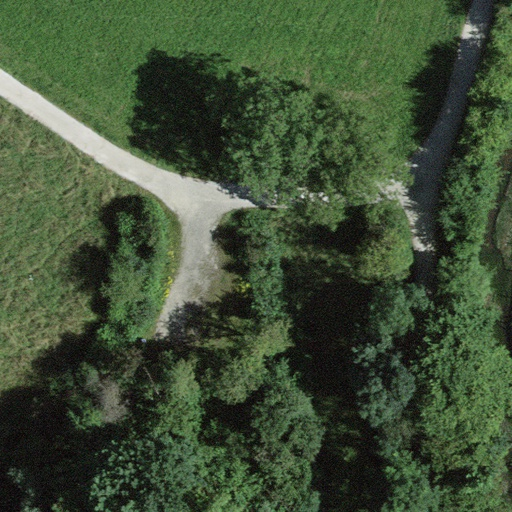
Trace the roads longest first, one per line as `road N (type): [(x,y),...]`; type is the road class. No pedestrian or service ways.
road 1 (track): [(431,511),(420,441),(413,193),(480,0)]
road 2 (track): [(413,193),(178,194),(0,67)]
road 3 (track): [(198,194),(147,511)]
